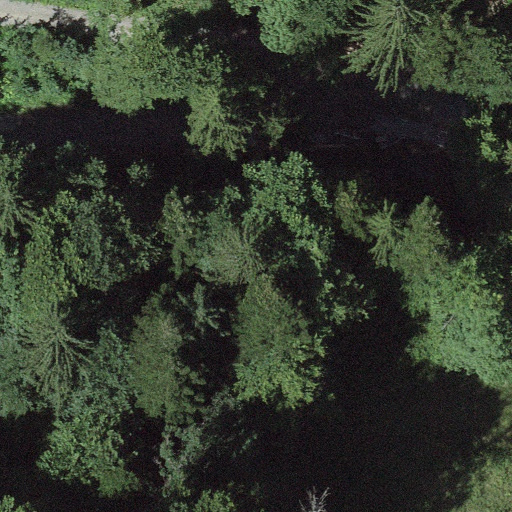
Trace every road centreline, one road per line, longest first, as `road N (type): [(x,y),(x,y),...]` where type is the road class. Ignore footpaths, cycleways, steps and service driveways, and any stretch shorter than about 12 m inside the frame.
road 1 (unclassified): [(378,101),(293,60),(0,7)]
road 2 (unclassified): [(0,127),(267,125),(378,101)]
road 3 (unclassified): [(511,129),(378,101)]
